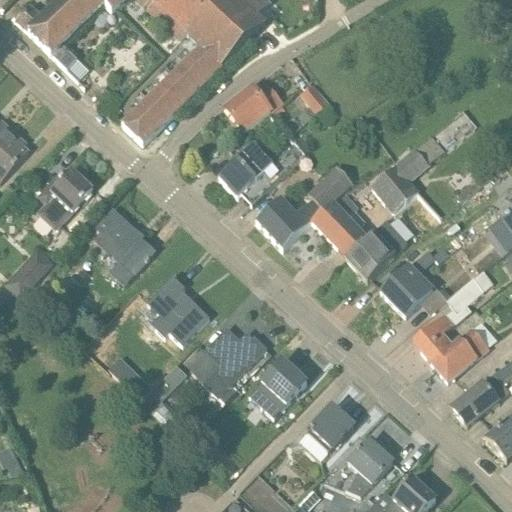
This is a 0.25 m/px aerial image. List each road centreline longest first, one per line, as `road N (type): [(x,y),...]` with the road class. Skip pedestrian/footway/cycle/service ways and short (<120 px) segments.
road 1 (residential): [(511,504),(148,173)]
road 2 (unclassified): [(376,0),(234,88),(148,173)]
road 3 (residential): [(148,173),(0,38)]
